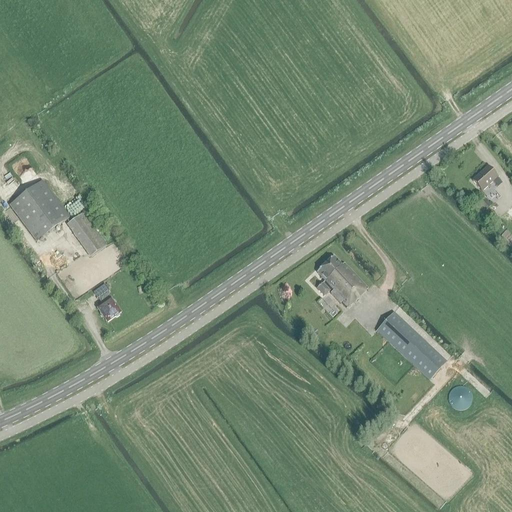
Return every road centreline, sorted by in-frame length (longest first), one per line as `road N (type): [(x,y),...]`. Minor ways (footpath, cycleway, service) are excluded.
road 1 (primary): [(0,421),(153,337),(511,88)]
road 2 (unclassified): [(0,436),(126,371),(511,106)]
